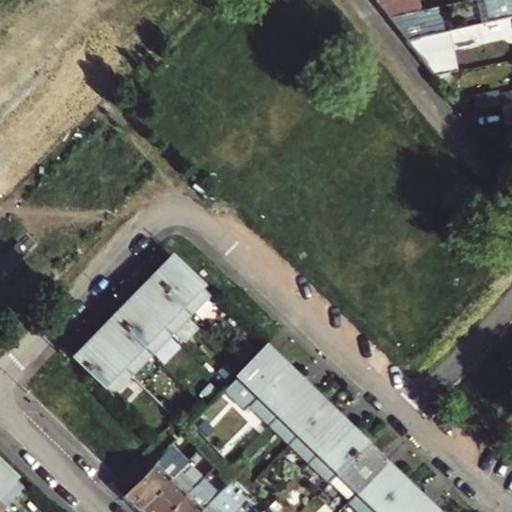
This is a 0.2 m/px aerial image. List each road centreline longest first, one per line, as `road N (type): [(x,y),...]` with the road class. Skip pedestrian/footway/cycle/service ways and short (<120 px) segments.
road 1 (residential): [(0,383),(178,207),(508,511)]
road 2 (residential): [(349,0),(511,196)]
road 3 (unknown): [(0,161),(156,0)]
road 4 (residential): [(0,414),(101,511)]
